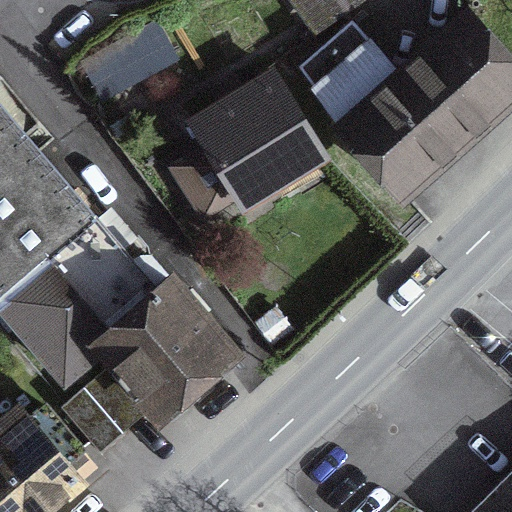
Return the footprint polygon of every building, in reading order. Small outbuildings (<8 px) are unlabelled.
[(299,0),(317,25),(352,0),(299,0)] [(511,62),(469,14),(401,75),(352,19),(299,65),(343,126),(403,193),(511,97),(511,62)] [(140,72),(170,55),(155,26),(124,42),(140,72)] [(237,193),(241,199),(322,149),(273,72),(192,122),(207,146),(177,165),(206,212),(237,193)] [(0,299),(65,374),(102,344),(159,290),(0,97),(0,299)] [(171,279),(159,290),(102,344),(161,414),(233,352),(171,279)] [(107,366),(84,386),(122,431),(145,412),(107,366)] [(61,405),(99,451),(122,431),(84,386),(61,405)] [(19,405),(0,422),(0,511),(44,511),(83,479),(66,460),(81,448),(46,406),(31,419),(19,405)] [(511,511),(511,487),(486,511),(511,511)]
